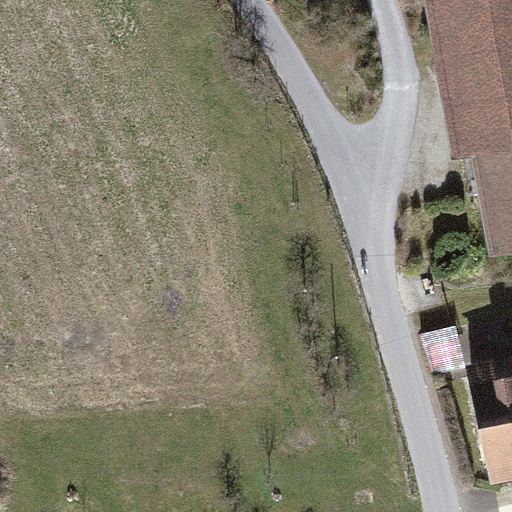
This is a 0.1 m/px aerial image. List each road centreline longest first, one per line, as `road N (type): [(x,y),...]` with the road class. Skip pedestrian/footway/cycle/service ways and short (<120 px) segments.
road 1 (track): [(445,511),(353,179)]
road 2 (track): [(353,179),(249,0)]
road 3 (track): [(385,0),(401,80),(390,134),(353,179)]
